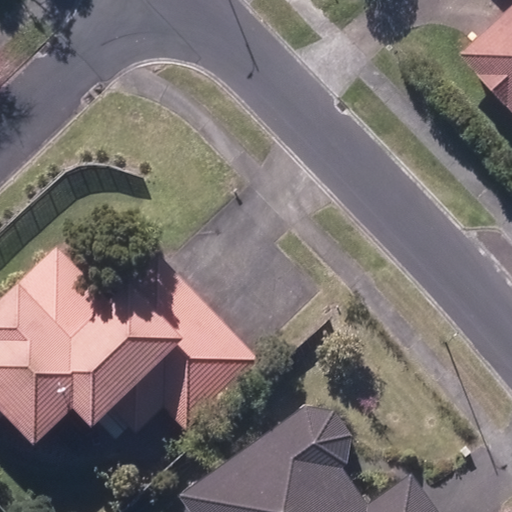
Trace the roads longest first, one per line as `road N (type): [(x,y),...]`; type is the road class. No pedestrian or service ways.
road 1 (residential): [(184,0),(456,272),(511,347)]
road 2 (residential): [(0,126),(128,0)]
